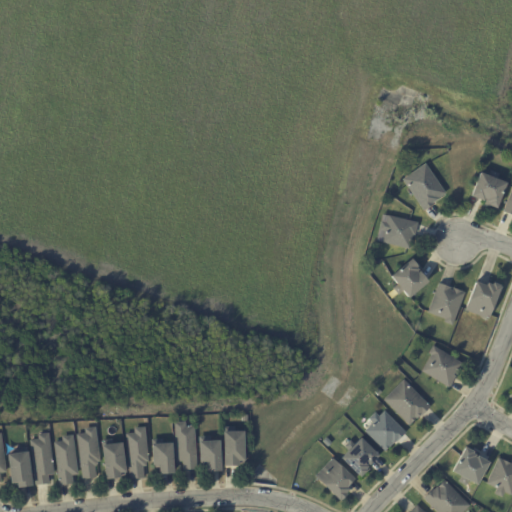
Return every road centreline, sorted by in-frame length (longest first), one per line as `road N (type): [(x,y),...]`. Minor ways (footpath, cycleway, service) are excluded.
road 1 (residential): [(511,321),(480,397),(370,511)]
road 2 (residential): [(70,511),(236,495)]
